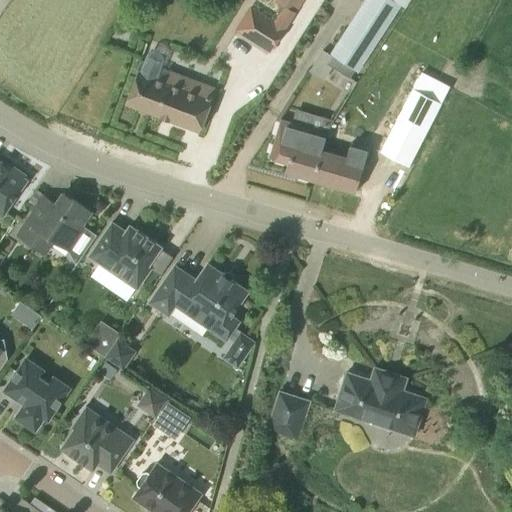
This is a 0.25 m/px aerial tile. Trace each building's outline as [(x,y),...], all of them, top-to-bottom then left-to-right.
[(303,0),(275,0),(275,1),(283,6),(274,19),(250,5),(235,29),(271,51),(303,0)] [(410,0),(363,0),(329,53),(332,55),(326,63),(349,78),(354,70),(358,72),(401,4),(406,8),(410,0)] [(134,84),(127,103),(198,130),(205,111),(214,88),(169,70),(160,67),(163,60),(163,58),(163,57),(163,55),(163,54),(162,52),(161,51),(160,50),(158,49),(156,49),(155,48),(153,48),(152,48),(150,49),(149,50),(148,51),(147,52),(146,53),(139,71),(134,84)] [(386,109),(399,86),(388,80),(385,85),(363,74),(336,116),(344,121),(341,128),(356,137),(375,103),(386,109)] [(412,89),(380,152),(408,166),(440,103),(412,89)] [(313,179),(326,136),(326,132),(333,120),(296,108),(292,121),(281,118),(276,137),(270,157),(289,162),(286,171),(313,179)] [(313,179),(340,187),(348,158),(347,157),(351,144),(326,136),(313,179)] [(12,169),(0,161),(0,214),(2,216),(16,196),(27,180),(24,177),(25,174),(13,166),(12,169)] [(33,212),(18,234),(44,252),(53,239),(69,250),(68,251),(76,264),(96,234),(84,226),(84,228),(81,226),(90,211),(72,198),(63,193),(59,198),(56,204),(44,196),(33,212)] [(101,238),(89,256),(136,289),(139,285),(150,268),(147,266),(161,246),(136,229),(128,224),(124,230),(112,222),(101,238)] [(175,304),(226,339),(239,321),(231,315),(247,291),(207,263),(196,280),(175,265),(163,281),(150,301),(168,314),(175,304)] [(20,301),(11,314),(33,328),(41,315),(20,301)] [(93,337),(113,343),(117,327),(97,322),(93,337)] [(231,345),(221,358),(237,369),(246,355),(255,341),(240,331),(231,345)] [(123,370),(136,351),(118,337),(104,356),(123,370)] [(26,356),(16,373),(5,390),(25,403),(16,417),(35,430),(43,417),(47,419),(70,386),(53,374),(49,381),(40,376),(44,369),(26,356)] [(374,367),(370,379),(346,372),(340,391),(334,410),(414,436),(420,417),(426,398),(402,390),(407,377),(374,367)] [(136,404),(155,417),(168,399),(149,386),(136,404)] [(297,439),(310,401),(279,391),(267,429),(297,439)] [(162,410),(153,423),(163,429),(182,428),(190,414),(180,408),(168,400),(162,410)] [(110,472),(122,456),(131,443),(83,410),(72,426),(75,428),(61,448),(86,465),(91,459),(110,472)] [(188,511),(201,493),(157,462),(149,473),(147,471),(142,472),(137,480),(138,484),(140,486),(133,497),(154,511),(188,511)] [(14,511),(7,511),(0,506),(0,511),(41,511),(22,497),(13,509),(16,510),(14,511)]
